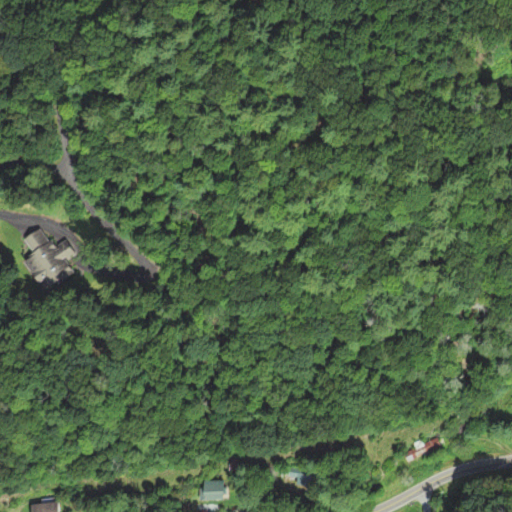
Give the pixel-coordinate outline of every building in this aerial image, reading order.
[(19,260),(30,284),(40,280),(43,287),(71,274),(65,261),(76,256),(69,241),(52,248),(43,229),(23,238),(30,255),(19,260)] [(437,446),(431,436),(399,456),(405,466),(437,446)] [(284,480),(309,485),(311,472),(286,467),(284,480)] [(194,501),(218,501),(218,482),(194,482),(194,501)] [(53,511),(53,503),(22,506),(22,511),(53,511)]
